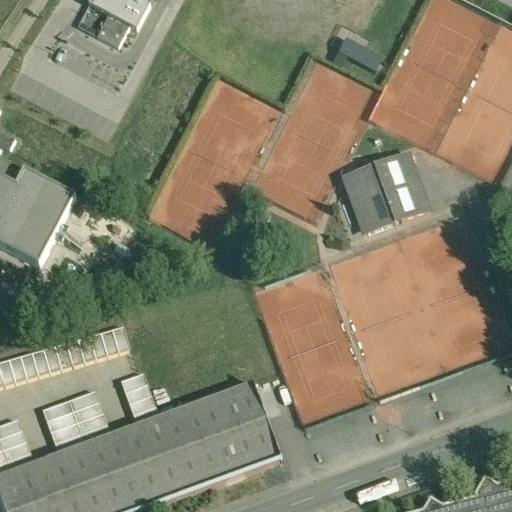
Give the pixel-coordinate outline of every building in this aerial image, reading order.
[(157,0),(95,0),(79,31),(127,57),(157,0)] [(0,155),(0,253),(45,277),(85,199),(0,155)] [(410,156),(341,181),(362,241),(432,216),(410,156)] [(124,331),(0,364),(0,389),(130,354),(124,331)] [(255,387),(0,478),(0,511),(144,511),(279,463),(280,466),(283,465),(255,387)] [(511,511),(511,485),(498,489),(485,482),(474,502),(442,510),(430,502),(424,511),(511,511)]
